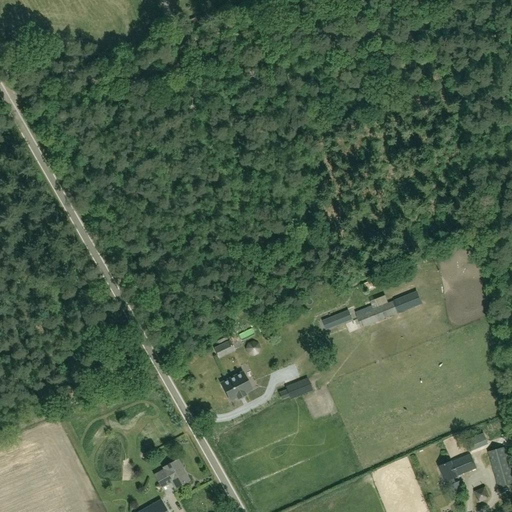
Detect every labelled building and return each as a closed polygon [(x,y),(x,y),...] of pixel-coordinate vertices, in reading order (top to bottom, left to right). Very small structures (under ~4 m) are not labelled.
[(373,293),(384,289),(381,283),(371,288),(373,293)] [(357,317),(361,327),(415,305),(411,295),(362,315),(360,311),(355,313),(357,317)] [(350,319),(347,312),(324,321),(327,328),(350,319)] [(229,341),(215,348),(219,359),(234,351),(229,341)] [(242,372),(221,383),(230,400),(237,396),(238,398),(245,394),(244,393),(251,389),(242,372)] [(290,399),(306,392),(302,382),(281,390),(282,391),(279,393),(282,400),(289,397),(290,399)] [(451,462),(439,467),(445,482),(446,482),(448,486),(450,485),(454,494),(463,491),(459,482),(456,483),(454,478),(457,477),(457,476),(476,468),(471,455),(480,451),(479,449),(489,445),(485,435),(466,443),(468,447),(462,450),(465,457),(451,462)] [(489,452),(499,487),(511,483),(511,473),(504,448),(489,452)] [(164,470),(154,475),(161,488),(171,482),(175,488),(188,480),(177,460),(163,468),(164,470)]
